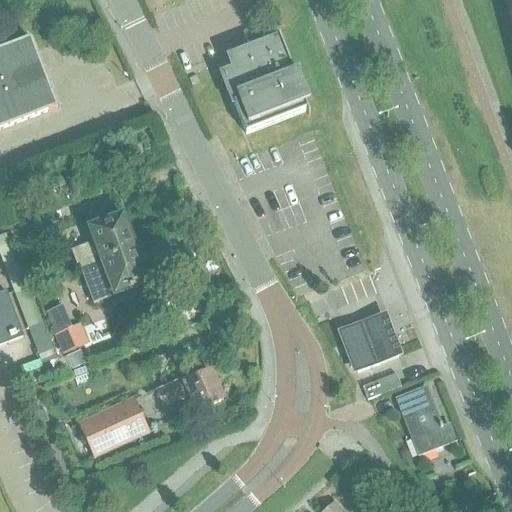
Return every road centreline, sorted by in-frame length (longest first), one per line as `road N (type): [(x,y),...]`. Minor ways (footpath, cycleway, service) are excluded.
road 1 (secondary): [(319,0),(511,491)]
road 2 (secondary): [(511,380),(365,0)]
road 3 (residential): [(283,323),(121,0)]
road 4 (residential): [(249,511),(285,479),(314,429),(315,362),(283,323)]
road 5 (residential): [(283,323),(283,426),(267,460),(209,511)]
